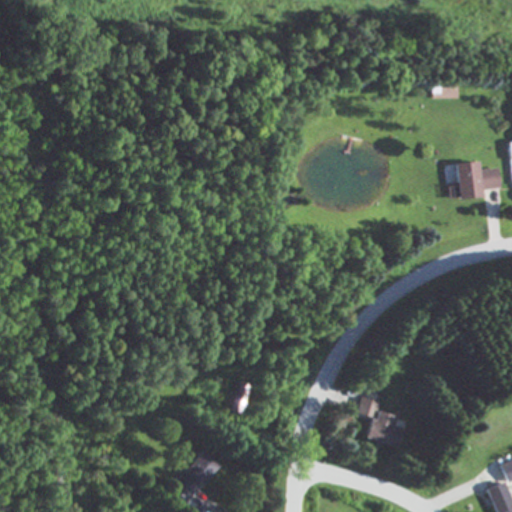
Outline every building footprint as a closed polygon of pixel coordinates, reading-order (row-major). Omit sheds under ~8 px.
[(449,164),(453,200),(476,198),(476,191),(495,189),(493,168),(473,170),(472,162),(449,164)] [(246,386),(235,384),(229,411),(240,413),(246,386)] [(373,402),(355,398),(351,415),(370,419),(373,402)] [(385,426),(387,415),(372,412),(370,420),(365,419),(359,439),(392,447),(397,429),(385,426)] [(214,468),(198,453),(164,490),(180,504),(214,468)] [(511,458),(494,465),(500,483),(511,479),(511,458)] [(489,511),(511,511),(499,483),(480,490),(489,511)]
